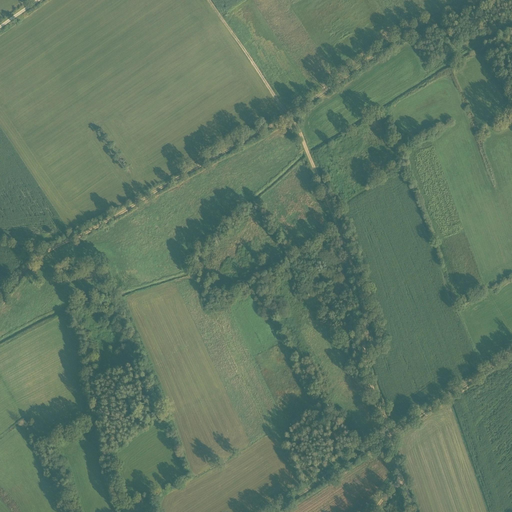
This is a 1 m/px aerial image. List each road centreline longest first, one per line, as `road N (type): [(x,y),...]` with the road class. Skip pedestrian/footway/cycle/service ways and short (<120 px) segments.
road 1 (track): [(0,297),(67,239),(289,115)]
road 2 (track): [(387,435),(365,368),(355,274),(289,115)]
road 3 (track): [(289,115),(400,37),(488,0)]
road 4 (track): [(387,435),(511,353)]
road 5 (track): [(208,0),(289,115)]
road 6 (track): [(275,511),(387,435)]
